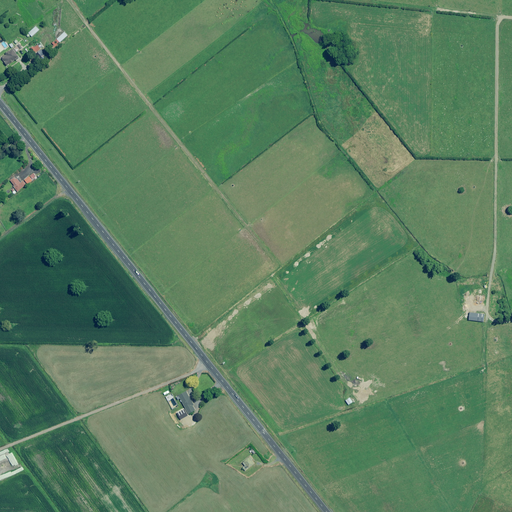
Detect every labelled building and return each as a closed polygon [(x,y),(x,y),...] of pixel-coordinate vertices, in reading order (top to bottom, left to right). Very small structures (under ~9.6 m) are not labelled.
[(37,31),(33,27),(25,33),(29,38),(37,31)] [(66,36),(63,32),(55,40),(58,43),(66,36)] [(41,49),(38,45),(34,48),(33,47),(30,49),(34,54),(41,49)] [(11,62),(17,57),(10,49),(0,58),(0,63),(4,67),(11,61),(11,62)] [(32,181),(29,176),(24,179),(28,184),(32,181)] [(23,181),(20,183),(16,177),(12,180),(11,181),(15,186),(14,187),(18,192),(26,185),(23,181)] [(484,314),(469,312),(468,320),(483,322),(484,314)] [(190,399),(186,392),(179,396),(185,409),(181,411),(184,417),(195,411),(193,406),(194,405),(191,399),(190,399)] [(252,459),(250,457),(242,463),(245,466),(242,467),(245,471),(254,463),(251,460),(252,459)]
